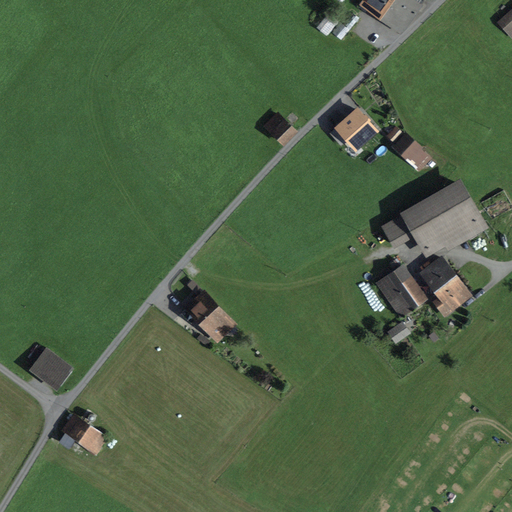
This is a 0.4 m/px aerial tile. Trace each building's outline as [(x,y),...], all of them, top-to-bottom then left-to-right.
[(363,0),(362,2),(383,16),(393,0),(363,0)] [(393,0),(383,16),(399,29),(402,25),(405,27),(423,2),(420,0),(393,0)] [(511,9),(499,22),(511,36),(511,9)] [(329,13),(317,27),(326,35),(338,20),(329,13)] [(333,32),(341,39),(359,18),(353,13),(343,24),(341,22),(333,32)] [(357,110),(338,127),(356,146),(375,130),(357,110)] [(277,113),(265,124),(284,143),(295,132),(277,113)] [(396,127),(388,135),(394,141),(402,133),(396,127)] [(402,153),(408,159),(420,147),(406,133),(394,145),(402,153)] [(430,158),(420,147),(408,159),(420,169),(430,158)] [(449,244),(482,225),(459,184),(407,213),(407,214),(385,227),(394,243),(416,230),(427,250),(446,239),(449,244)] [(423,272),(442,296),(461,281),(442,258),(423,272)] [(400,267),(378,283),(401,316),(425,300),(409,276),(408,277),(400,267)] [(470,294),(461,281),(442,296),(436,300),(446,312),(470,294)] [(197,316),(218,339),(233,324),(204,292),(182,312),(191,321),(197,316)] [(405,334),(399,325),(390,331),(396,340),(405,334)] [(201,334),(193,328),(190,332),(198,338),(201,334)] [(34,366),(58,384),(70,368),(46,350),(34,366)] [(67,445),(73,436),(96,452),(106,437),(74,414),(64,429),(67,431),(61,440),(67,445)]
